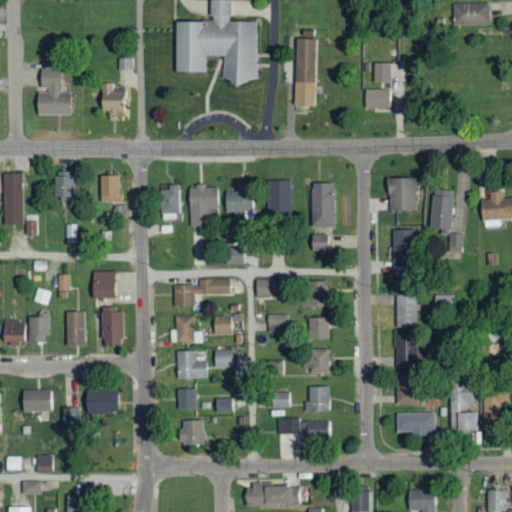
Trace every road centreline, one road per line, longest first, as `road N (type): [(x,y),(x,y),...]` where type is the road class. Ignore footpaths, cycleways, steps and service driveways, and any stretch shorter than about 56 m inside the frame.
road 1 (residential): [(511,140),(0,149)]
road 2 (residential): [(511,462),(146,467)]
road 3 (residential): [(146,467),(141,149)]
road 4 (residential): [(368,464),(363,147)]
road 5 (residential): [(142,275),(365,273)]
road 6 (residential): [(12,0),(16,149)]
road 7 (residential): [(142,366),(0,367)]
